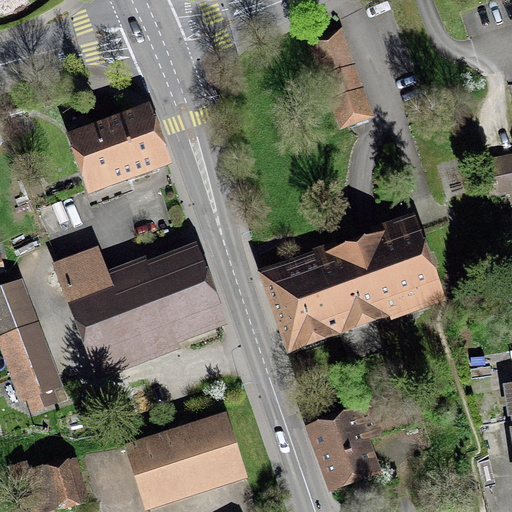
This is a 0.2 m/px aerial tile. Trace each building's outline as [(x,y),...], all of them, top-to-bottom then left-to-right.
[(338,131),(372,119),(341,30),(307,42),(338,131)] [(93,185),(161,159),(145,116),(77,141),(93,185)] [(511,158),(484,165),(489,186),(511,180),(511,158)] [(313,256),(257,275),(287,359),(350,337),(380,326),(445,303),(414,216),(312,252),(313,256)] [(52,266),(96,384),(180,353),(178,347),(227,329),(196,246),(148,264),(146,259),(106,273),(98,249),(52,266)] [(31,415),(67,401),(22,283),(0,290),(0,351),(21,408),(27,405),(31,415)] [(342,343),(350,366),(386,353),(377,329),(380,328),(380,326),(350,337),(351,339),(342,343)] [(511,386),(502,388),(508,422),(510,422),(511,431),(511,432),(509,433),(511,451),(511,386)] [(310,428),(332,490),(382,473),(370,442),(386,436),(377,407),(310,428)] [(144,511),(149,511),(247,480),(226,416),(124,449),(144,511)] [(20,511),(67,511),(82,509),(68,452),(43,458),(45,468),(29,473),(26,464),(10,468),(20,511)]
